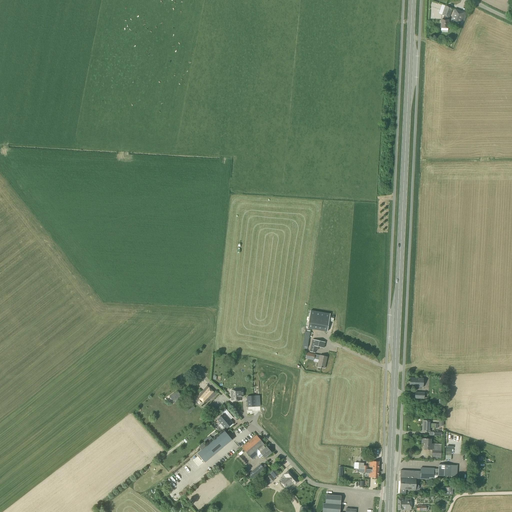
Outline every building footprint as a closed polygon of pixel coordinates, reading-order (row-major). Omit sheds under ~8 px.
[(449,18),(452,8),(445,6),(442,15),(444,16),(444,20),(441,20),(441,28),(448,28),(448,21),(447,20),(448,17),(449,18)] [(459,27),(464,12),(455,9),(450,23),(459,27)] [(308,323),(307,329),(322,331),(327,332),(329,320),(309,317),(308,323)] [(310,336),(311,332),(305,332),(302,349),(307,349),(309,336),(310,336)] [(324,348),(325,342),(312,339),(309,352),(315,353),(316,350),(318,350),(318,347),(324,348)] [(324,368),(327,357),(320,356),(315,354),(306,352),(305,359),(313,361),(314,359),(319,360),(317,367),(324,368)] [(423,388),(423,379),(410,378),(409,387),(423,388)] [(212,398),(215,394),(207,386),(197,397),(205,404),(211,397),(212,398)] [(231,401),(241,401),(240,397),(242,397),(242,390),(230,391),(231,401)] [(174,404),(182,398),(176,391),(169,397),(174,404)] [(247,407),(255,407),(255,396),(247,396),(247,407)] [(191,411),(194,407),(193,405),(194,404),(189,399),(184,404),(189,408),(188,409),(191,411)] [(229,413),(226,409),(223,412),(224,414),(216,420),(225,430),(229,427),(230,427),(233,425),(233,424),(226,416),(229,413)] [(437,428),(438,424),(430,424),(430,421),(422,421),(422,432),(430,432),(430,428),(437,428)] [(216,453),(232,440),(224,431),(209,444),(216,453)] [(265,448),(263,446),(264,445),(256,435),(242,448),(252,460),(257,455),(259,458),(262,455),(265,458),(271,453),(266,447),(265,448)] [(432,444),(431,444),(431,439),(422,439),(421,443),(424,444),(424,450),(432,450),(431,455),(441,456),(441,444),(432,444)] [(200,454),(203,459),(212,454),(209,448),(200,454)] [(188,460),(197,471),(205,464),(196,453),(188,460)] [(372,470),(378,470),(379,462),(373,462),(369,462),(369,467),(372,467),(372,470)] [(251,479),(264,468),(260,464),(248,475),(251,479)] [(457,477),(457,466),(438,464),(437,469),(434,469),(420,468),(420,472),(400,471),(399,494),(405,494),(406,490),(415,491),(415,490),(418,490),(419,489),(419,486),(418,485),(416,485),(416,479),(433,480),(433,476),(457,477)] [(372,470),(368,469),(368,470),(358,469),(358,472),(369,473),(368,478),(372,478),(377,478),(378,470),(372,470)] [(274,470),(270,473),(274,478),(279,475),(274,470)] [(295,485),(298,482),(288,471),(282,477),(283,477),(279,481),(286,489),(293,483),(295,485)] [(268,485),(275,479),(270,475),(264,480),(268,485)] [(355,511),(356,510),(346,509),(345,511),(339,511),(340,496),(326,495),(325,504),(323,504),(322,511),(355,511)] [(411,510),(411,499),(397,499),(397,510),(411,510)]
